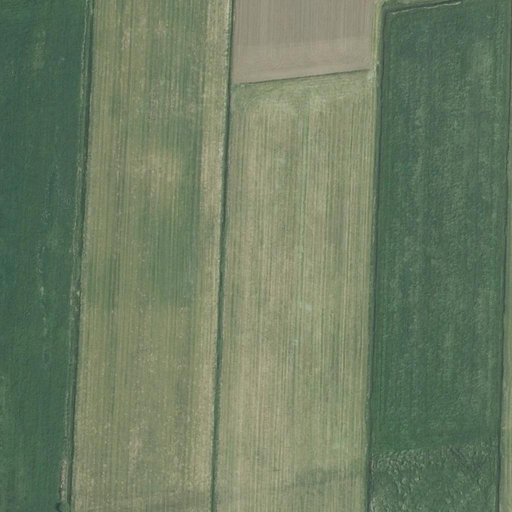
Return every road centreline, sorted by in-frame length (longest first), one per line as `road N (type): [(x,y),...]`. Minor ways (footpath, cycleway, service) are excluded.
road 1 (secondary): [(511,448),(174,511)]
road 2 (secondary): [(259,511),(511,464)]
